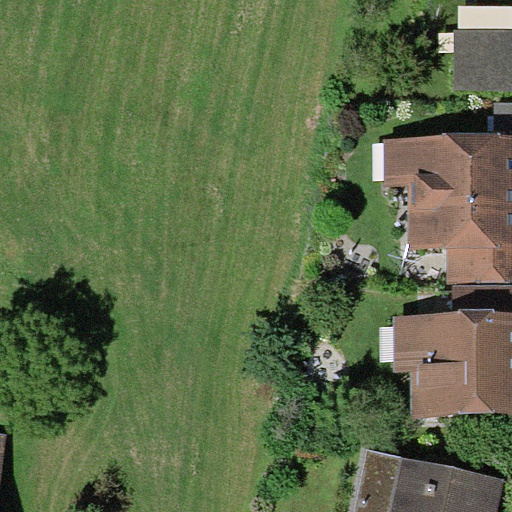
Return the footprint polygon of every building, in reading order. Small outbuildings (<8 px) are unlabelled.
[(511,33),(455,33),(454,93),(511,93),(511,33)] [(511,143),(386,143),(386,189),(409,189),(409,253),(447,253),(447,286),(511,285),(511,143)] [(451,320),(393,320),(393,376),(411,376),(411,423),(511,422),(511,293),(451,294),(451,320)] [(0,511),(10,437),(0,436),(0,511)] [(498,511),(505,485),(369,455),(356,511),(498,511)]
